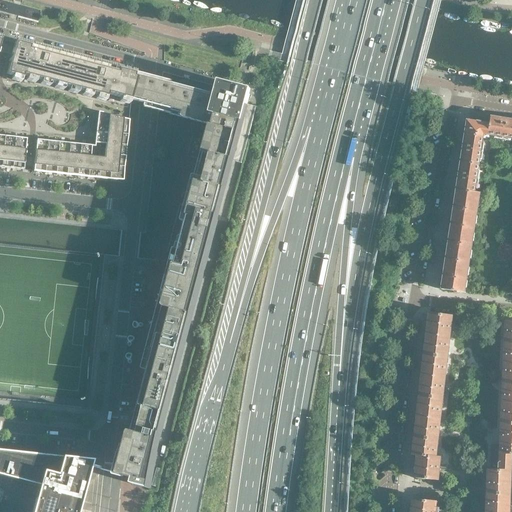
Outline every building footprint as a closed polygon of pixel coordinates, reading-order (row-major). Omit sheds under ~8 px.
[(14,43),(11,54),(6,74),(21,78),(22,76),(106,98),(106,96),(131,101),(133,74),(14,43)] [(166,417),(248,106),(247,106),(250,95),(251,90),(219,81),(217,88),(215,96),(149,78),(133,74),(131,101),(141,104),(141,106),(141,107),(142,107),(142,108),(146,109),(207,125),(189,193),(189,194),(190,195),(193,196),(184,229),(182,233),(181,237),(167,292),(162,290),(161,291),(160,291),(149,333),(146,346),(140,367),(140,368),(141,368),(147,370),(142,390),(141,391),(134,418),(131,432),(131,433),(132,433),(134,434),(132,443),(130,450),(129,456),(124,455),(123,455),(123,456),(122,460),(121,463),(120,475),(134,479),(133,484),(149,488),(151,489),(152,480),(153,473),(155,466),(156,459),(158,452),(161,437),(166,417)] [(107,133),(109,115),(98,112),(96,132),(107,133)] [(128,120),(110,115),(109,115),(107,133),(127,135),(128,120)] [(511,139),(511,120),(491,118),(490,125),(489,136),(502,138),(511,139)] [(490,125),(467,121),(465,135),(483,138),(484,135),(489,136),(490,125)] [(106,144),(107,133),(96,132),(94,142),(105,144),(106,144)] [(126,146),(127,135),(107,133),(106,144),(126,146)] [(479,166),(483,138),(465,135),(461,163),(479,166)] [(14,149),(15,137),(4,136),(3,147),(14,149)] [(26,139),(15,137),(14,149),(25,150),(26,139)] [(47,152),(48,141),(36,140),(35,151),(47,152)] [(57,153),(58,142),(48,141),(47,152),(57,153)] [(68,155),(69,143),(58,142),(57,153),(68,155)] [(79,156),(80,144),(69,143),(68,155),(79,156)] [(90,156),(91,145),(80,144),(79,156),(89,157),(90,156)] [(124,157),(126,146),(106,144),(105,144),(104,154),(111,155),(124,157)] [(12,168),(12,167),(14,149),(3,147),(1,167),(12,168)] [(23,170),(24,165),(25,155),(25,150),(14,149),(12,167),(12,168),(23,170)] [(44,172),(47,152),(35,151),(33,171),(44,172)] [(55,173),(57,153),(47,152),(44,172),(55,173)] [(66,174),(68,155),(57,153),(55,173),(66,174)] [(109,179),(110,166),(111,155),(104,154),(104,158),(100,158),(98,178),(109,179)] [(77,176),(79,156),(68,155),(66,174),(77,176)] [(123,167),(124,157),(111,155),(110,166),(123,167)] [(87,177),(89,157),(79,156),(77,176),(87,177)] [(98,178),(100,158),(90,156),(89,157),(87,177),(98,178)] [(475,194),(475,193),(479,166),(461,163),(457,191),(475,194)] [(122,180),(123,167),(110,166),(109,179),(122,180)] [(475,229),(480,194),(475,193),(475,194),(457,191),(451,225),(475,229)] [(469,263),(475,229),(451,225),(446,260),(469,263)] [(465,293),(469,263),(446,260),(442,290),(455,292),(455,293),(460,294),(460,293),(465,293)] [(447,358),(452,316),(449,316),(429,314),(425,355),(447,358)] [(511,384),(511,343),(505,344),(503,384),(511,384)] [(442,399),(447,358),(425,355),(420,396),(442,399)] [(511,424),(511,384),(503,384),(502,424),(511,424)] [(438,440),(442,399),(420,396),(415,438),(438,440)] [(509,511),(511,455),(511,454),(511,424),(502,424),(501,446),(491,445),(490,470),(488,472),(486,511),(509,511)] [(440,459),(439,458),(436,457),(438,440),(415,438),(413,455),(418,456),(415,478),(438,480),(440,459)] [(77,511),(79,509),(81,501),(92,460),(88,460),(47,455),(23,453),(0,450),(0,511),(77,511)] [(434,511),(436,502),(413,500),(412,511),(434,511)]
